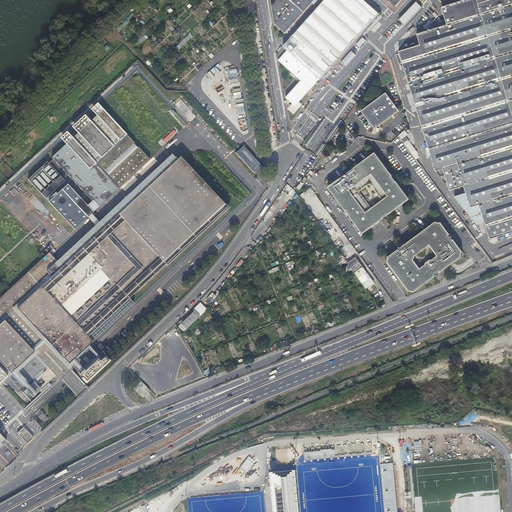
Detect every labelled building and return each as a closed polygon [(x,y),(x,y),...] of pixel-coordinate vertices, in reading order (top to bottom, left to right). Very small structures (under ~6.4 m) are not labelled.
[(269,0),(273,21),(284,31),(312,0),(269,0)] [(323,0),(283,45),(287,49),(319,77),(377,13),(363,0),(323,0)] [(511,0),(459,0),(441,6),(446,23),(438,26),(434,27),(416,33),(419,43),(398,50),(399,52),(406,75),(426,141),(429,150),(435,170),(442,167),(449,189),(463,185),(465,192),(469,206),(478,204),(482,218),(488,238),(511,230),(511,0)] [(416,1),(397,19),(404,25),(422,7),(416,1)] [(173,32),(176,35),(181,29),(178,26),(173,32)] [(361,37),(356,45),(360,48),(365,40),(361,37)] [(277,57),(278,58),(287,49),(283,45),(276,53),(277,57)] [(278,58),(296,74),(300,79),(299,81),(285,96),(294,104),(319,77),(287,49),(278,58)] [(396,53),(403,76),(406,75),(399,52),(396,53)] [(69,368),(126,315),(255,194),(133,64),(4,184),(0,187),(0,380),(6,375),(12,382),(56,380),(59,377),(69,368)] [(229,83),(237,82),(236,70),(229,70),(229,83)] [(384,89),(393,101),(399,97),(390,84),(384,89)] [(360,109),(372,126),(375,126),(398,109),(385,91),(360,109)] [(398,136),(401,139),(416,159),(419,157),(418,155),(419,154),(406,136),(408,134),(404,130),(398,136)] [(321,142),(314,151),(317,153),(324,144),(321,142)] [(234,153),(253,174),(261,166),(242,146),(234,153)] [(361,232),(382,217),(381,216),(386,212),(387,213),(407,198),(395,182),(394,183),(390,178),(392,177),(374,153),(354,168),(355,169),(350,173),(349,171),(328,186),(345,210),(347,209),(350,214),(349,215),(361,232)] [(304,193),(309,198),(314,194),(309,188),(304,193)] [(469,206),(465,192),(453,195),(472,220),(482,218),(478,204),(469,206)] [(414,292),(435,277),(433,276),(440,271),(441,273),(455,262),(461,258),(463,253),(453,240),(451,242),(448,237),(449,235),(440,223),(435,222),(387,257),(386,263),(408,292),(414,292)] [(339,252),(345,247),(338,237),(331,241),(339,252)] [(352,253),(344,259),(357,277),(366,272),(352,253)] [(362,283),(365,288),(373,282),(370,277),(362,283)] [(200,303),(177,326),(183,332),(206,309),(200,303)] [(162,361),(171,370),(184,358),(175,349),(162,361)] [(83,369),(78,374),(85,381),(107,361),(103,357),(99,361),(97,359),(84,371),(83,369)] [(69,368),(59,377),(64,383),(70,389),(80,380),(73,373),(69,368)] [(70,389),(78,398),(88,389),(80,380),(70,389)] [(28,445),(35,438),(25,428),(18,434),(28,445)] [(244,469),(247,465),(240,460),(237,464),(244,469)] [(297,511),(294,472),(270,473),(272,511),(297,511)]
